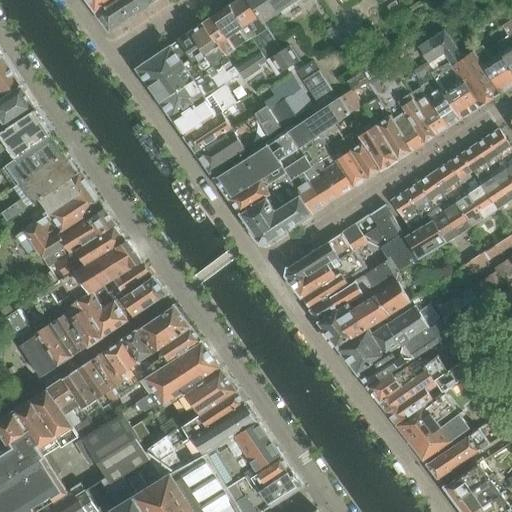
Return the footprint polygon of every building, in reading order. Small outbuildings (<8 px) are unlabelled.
[(87,0),(96,11),(111,0),(87,0)] [(149,0),(111,0),(96,11),(110,31),(131,17),(152,3),(149,0)] [(248,0),(239,0),(230,6),(243,26),(248,23),(256,34),(257,35),(267,28),(263,22),(248,0)] [(248,0),(263,22),(295,0),(248,0)] [(230,6),(214,17),(227,37),(238,30),(246,41),(247,40),(248,41),(251,39),(250,38),(256,34),(248,23),(243,26),(230,6)] [(214,17),(203,24),(226,56),(247,41),(248,41),(247,40),(246,41),(238,30),(227,37),(214,17)] [(511,19),(502,26),(509,36),(511,41),(511,19)] [(339,23),(328,30),(339,47),(350,39),(339,23)] [(203,24),(191,32),(217,70),(223,66),(227,72),(234,68),(226,56),(203,24)] [(252,39),(260,49),(267,60),(270,59),(282,50),(267,28),(257,35),(256,34),(250,38),(251,39),(252,39)] [(445,29),(418,47),(434,70),(441,66),(450,59),(481,106),(500,94),(500,93),(474,51),(464,58),(445,29)] [(191,32),(179,40),(191,58),(203,75),(205,78),(211,74),(217,70),(191,32)] [(511,41),(509,36),(497,44),(501,52),(504,56),(504,57),(511,69),(511,41)] [(179,40),(137,68),(149,85),(191,58),(179,40)] [(282,50),(270,59),(280,73),(300,60),(289,45),(282,50)] [(483,45),(474,51),(500,93),(501,93),(511,86),(511,69),(504,57),(504,56),(501,52),(491,58),(483,45)] [(260,49),(236,66),(242,74),(246,79),(259,70),(258,68),(268,61),(267,60),(260,49)] [(5,59),(3,56),(0,57),(0,99),(21,85),(5,59)] [(191,58),(149,85),(161,102),(203,75),(191,58)] [(450,59),(441,66),(471,113),(481,106),(450,59)] [(381,60),(349,82),(354,89),(369,113),(399,159),(413,150),(379,97),(369,82),(388,69),(381,60)] [(314,61),(297,71),(319,103),(335,93),(314,61)] [(434,70),(431,72),(431,73),(461,119),(471,113),(441,66),(434,70)] [(417,105),(419,104),(412,93),(412,94),(402,80),(398,83),(388,69),(369,82),(379,97),(413,150),(437,134),(417,105)] [(431,73),(418,82),(421,87),(449,127),(461,119),(431,73)] [(211,85),(216,82),(211,74),(205,78),(203,75),(161,102),(176,123),(209,102),(210,102),(207,98),(216,92),(211,85)] [(270,90),(279,103),(270,109),(282,127),(314,106),(293,75),(270,90)] [(0,134),(0,135),(36,109),(21,85),(0,99),(0,134)] [(419,104),(417,105),(437,134),(449,127),(421,87),(412,93),(419,104)] [(228,88),(217,96),(222,103),(214,108),(210,102),(209,102),(176,123),(186,136),(236,104),(237,103),(228,88)] [(353,124),(369,113),(354,89),(340,98),(351,115),(335,126),(369,178),(383,169),(364,142),(353,124)] [(340,98),(325,109),(335,126),(351,115),(340,98)] [(236,104),(186,136),(197,151),(234,127),(225,115),(227,113),(235,117),(247,110),(240,101),(237,103),(236,104)] [(234,127),(197,151),(211,172),(247,150),(282,127),(270,109),(270,110),(267,105),(234,127)] [(36,109),(0,135),(5,142),(2,144),(1,142),(0,142),(0,162),(8,157),(9,155),(8,153),(11,150),(47,124),(36,109)] [(322,111),(310,118),(321,135),(335,126),(325,109),(322,111)] [(369,113),(353,124),(364,142),(383,169),(399,159),(369,113)] [(310,118),(306,121),(316,138),(280,161),(283,165),(230,198),(241,213),(292,180),(305,172),(319,163),(333,154),(320,135),(321,135),(310,118)] [(306,121),(216,178),(230,198),(283,165),(280,161),(316,138),(306,121)] [(47,124),(11,150),(16,158),(53,133),(47,124)] [(321,135),(320,135),(333,154),(355,187),(369,178),(335,126),(321,135)] [(511,159),(511,147),(511,146),(500,129),(487,137),(505,164),(511,159)] [(8,164),(8,165),(0,170),(0,174),(4,179),(7,177),(15,188),(67,151),(53,132),(53,133),(16,158),(8,164)] [(487,137),(475,145),(493,172),(504,165),(505,164),(487,137)] [(475,145),(462,154),(480,181),(492,173),(493,172),(475,145)] [(15,188),(23,199),(18,202),(1,214),(7,222),(23,210),(40,199),(42,198),(41,197),(81,171),(67,151),(15,188)] [(333,154),(319,163),(340,196),(355,187),(333,154)] [(460,180),(458,181),(464,191),(467,190),(479,181),(480,181),(462,154),(449,162),(460,180)] [(458,181),(460,180),(449,162),(431,174),(448,201),(454,198),(464,191),(458,181)] [(319,163),(305,172),(326,204),(340,196),(319,163)] [(493,172),(492,173),(509,201),(511,199),(511,177),(504,165),(493,172)] [(40,199),(45,206),(34,215),(38,220),(24,230),(16,236),(29,254),(36,249),(44,259),(58,250),(54,243),(56,241),(106,208),(81,171),(41,197),(42,198),(40,199)] [(305,172),(292,180),(301,193),(299,194),(312,213),(326,204),(305,172)] [(480,181),(479,181),(497,209),(509,201),(492,173),(480,181)] [(431,174),(418,183),(436,210),(442,206),(448,201),(431,174)] [(292,180),(241,213),(251,226),(261,241),(262,242),(263,242),(264,243),(265,243),(266,243),(267,242),(312,213),(299,194),(301,193),(292,180)] [(479,181),(467,190),(484,218),(497,209),(479,181)] [(418,183),(405,192),(423,219),(429,215),(429,214),(436,210),(418,183)] [(464,191),(454,198),(471,226),(484,218),(467,190),(464,191)] [(405,192),(392,200),(403,217),(410,228),(423,219),(405,192)] [(448,201),(442,206),(459,234),(471,226),(454,198),(448,201)] [(389,259),(367,274),(375,286),(397,272),(398,272),(419,259),(406,237),(405,237),(403,233),(386,204),(379,209),(394,233),(374,246),(381,248),(389,259)] [(436,210),(429,214),(429,215),(433,221),(446,243),(459,234),(442,206),(436,210)] [(56,241),(54,243),(58,250),(63,247),(68,255),(117,224),(106,208),(56,241)] [(379,209),(371,214),(379,227),(363,237),(355,225),(342,233),(357,256),(374,246),(394,233),(379,209)] [(428,223),(406,237),(419,259),(441,245),(446,243),(433,221),(428,223)] [(51,271),(39,279),(46,290),(48,288),(49,289),(128,239),(117,224),(68,255),(67,256),(49,268),(51,271)] [(288,268),(286,275),(293,285),(340,255),(348,268),(359,260),(357,256),(342,233),(288,268)] [(511,234),(486,252),(491,259),(511,245),(511,234)] [(74,303),(72,304),(73,304),(77,302),(90,293),(142,259),(128,239),(49,289),(59,304),(70,296),(74,303)] [(485,251),(460,267),(465,274),(483,262),(484,263),(491,259),(486,252),(485,251)] [(340,255),(293,285),(302,296),(348,268),(340,255)] [(511,257),(496,267),(502,276),(511,270),(511,257)] [(142,259),(90,293),(102,309),(115,301),(153,276),(154,275),(142,259)] [(348,268),(302,296),(311,309),(367,274),(359,260),(348,268)] [(495,268),(497,271),(472,287),(479,296),(503,280),(501,277),(502,276),(496,267),(495,268)] [(375,286),(320,321),(340,347),(371,328),(412,302),(398,280),(402,278),(398,272),(397,272),(375,286)] [(311,309),(311,310),(320,321),(375,286),(367,274),(311,309)] [(115,301),(122,310),(129,320),(167,294),(154,276),(153,276),(115,301)] [(449,315),(476,298),(470,288),(457,297),(456,296),(442,305),(449,315)] [(103,337),(129,320),(122,310),(115,301),(102,309),(90,293),(77,302),(103,337)] [(66,310),(67,313),(66,313),(90,346),(103,337),(77,302),(73,304),(72,304),(73,305),(66,310)] [(161,314),(123,339),(147,376),(155,371),(146,356),(192,326),(175,304),(174,305),(161,314)] [(371,328),(340,347),(359,373),(405,344),(432,327),(417,305),(388,324),(388,323),(374,332),(371,328)] [(6,318),(6,319),(14,330),(15,331),(13,333),(21,345),(41,377),(59,365),(32,326),(20,308),(6,318)] [(66,313),(52,323),(75,355),(90,346),(66,313)] [(46,317),(32,326),(59,365),(73,356),(74,356),(75,355),(52,323),(51,324),(46,317)] [(405,344),(414,357),(413,358),(414,359),(441,341),(444,345),(459,334),(451,321),(447,317),(432,327),(405,344)] [(192,326),(146,356),(155,371),(203,341),(192,326)] [(123,339),(106,350),(131,387),(142,380),(147,376),(123,339)] [(147,376),(142,380),(151,393),(212,354),(203,341),(155,371),(147,376)] [(359,373),(369,386),(395,370),(413,358),(414,357),(405,344),(359,373)] [(106,350),(92,359),(117,397),(131,387),(106,350)] [(151,393),(151,394),(148,396),(152,402),(155,400),(162,409),(180,397),(223,369),(212,354),(151,393)] [(77,369),(97,400),(107,394),(113,403),(116,401),(118,399),(117,397),(92,359),(77,369)] [(448,371),(444,364),(436,369),(431,362),(427,365),(427,366),(430,369),(381,402),(388,412),(448,371)] [(448,371),(388,412),(397,424),(468,375),(459,362),(458,363),(448,371)] [(369,386),(371,389),(381,402),(430,369),(427,366),(426,364),(415,371),(410,364),(397,373),(395,370),(369,386)] [(77,369),(64,378),(81,404),(88,414),(101,405),(97,400),(77,369)] [(188,410),(165,426),(170,434),(177,429),(178,430),(238,390),(223,369),(180,397),(188,410)] [(465,405),(458,395),(474,384),(468,375),(397,424),(415,446),(443,427),(442,426),(466,409),(463,406),(465,405)] [(48,389),(73,427),(81,422),(73,410),(81,404),(64,378),(58,382),(48,389)] [(0,420),(0,436),(10,452),(0,458),(0,511),(36,511),(42,509),(69,491),(68,490),(46,455),(79,435),(74,427),(73,427),(48,389),(0,420)] [(238,390),(178,430),(187,443),(247,403),(238,390)] [(466,409),(442,426),(443,427),(415,446),(425,459),(451,441),(470,427),(463,417),(466,414),(465,412),(468,410),(471,415),(485,406),(478,396),(465,405),(463,406),(466,409)] [(113,403),(109,405),(117,417),(120,414),(117,410),(121,408),(116,401),(113,403)] [(117,418),(111,421),(98,429),(83,438),(107,477),(102,480),(118,506),(112,510),(112,511),(249,511),(232,486),(208,453),(260,421),(247,403),(187,443),(178,430),(177,429),(170,434),(159,441),(150,430),(138,438),(123,414),(117,418)] [(109,405),(103,409),(111,421),(117,418),(117,417),(109,405)] [(496,416),(428,463),(439,478),(471,457),(470,456),(479,450),(479,451),(507,432),(496,416)] [(82,423),(74,427),(79,435),(83,438),(98,429),(90,418),(82,423)] [(260,421),(208,453),(232,486),(235,485),(282,454),(283,454),(278,447),(277,447),(260,421)] [(0,458),(10,452),(0,436),(0,458)] [(255,488),(265,481),(267,485),(292,469),(282,454),(235,485),(243,497),(255,488)] [(480,462),(445,486),(464,511),(472,511),(502,492),(480,462)] [(235,485),(232,486),(249,511),(261,511),(272,505),(303,486),(292,469),(267,485),(265,481),(255,488),(243,497),(235,485)] [(98,511),(99,511),(98,510),(86,491),(85,489),(81,482),(68,490),(69,491),(42,509),(43,511),(98,511)] [(511,511),(511,505),(502,492),(472,511),(511,511)]
